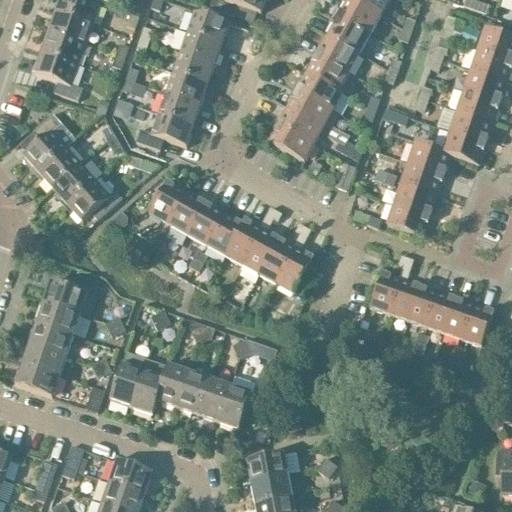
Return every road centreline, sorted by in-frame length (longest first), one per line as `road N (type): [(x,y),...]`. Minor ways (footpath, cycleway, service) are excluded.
road 1 (residential): [(357,236),(221,165),(257,60),(306,0)]
road 2 (residential): [(199,511),(181,467),(0,407)]
